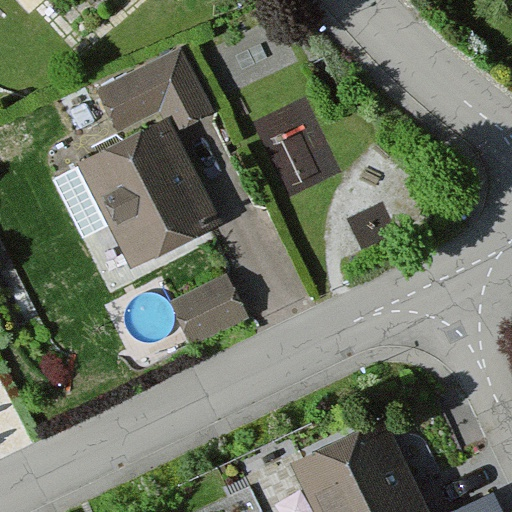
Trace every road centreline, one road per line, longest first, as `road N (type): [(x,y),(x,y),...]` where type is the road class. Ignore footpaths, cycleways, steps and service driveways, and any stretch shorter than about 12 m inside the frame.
road 1 (residential): [(453,280),(0,490)]
road 2 (residential): [(511,132),(422,62),(363,0)]
road 3 (residential): [(453,280),(511,403)]
